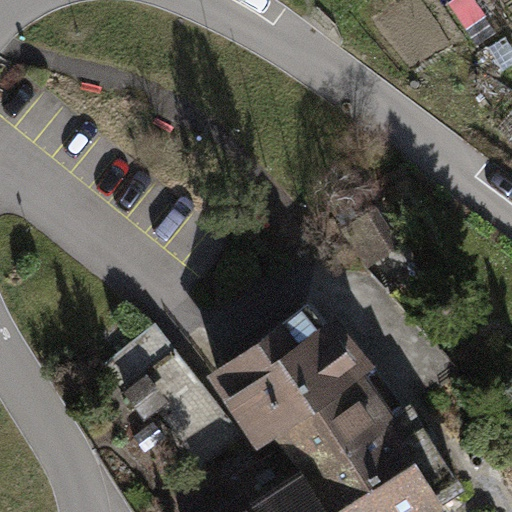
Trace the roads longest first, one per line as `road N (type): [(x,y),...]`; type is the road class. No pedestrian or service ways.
road 1 (residential): [(220,0),(511,204)]
road 2 (residential): [(99,511),(96,490),(0,353)]
